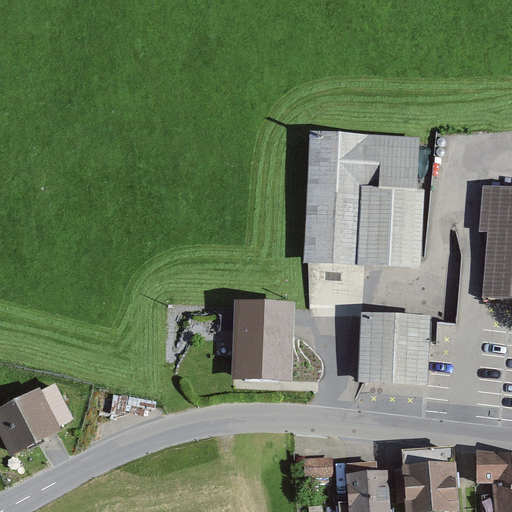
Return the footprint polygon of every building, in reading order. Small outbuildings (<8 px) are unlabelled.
[(305,261),(412,265),(416,142),(310,138),(309,138),(308,158),(305,261)] [(479,300),(511,302),(511,190),(479,188),(478,201),(487,202),(479,300)] [(283,348),(285,310),(285,309),(235,307),(234,335),(244,336),(242,381),(275,382),(276,348),(283,348)] [(359,381),(420,384),(422,323),(362,321),(359,381)] [(51,429),(67,421),(51,388),(35,397),(34,395),(0,412),(0,435),(9,453),(52,431),(51,429)] [(452,511),(450,468),(449,468),(448,452),(400,456),(402,484),(393,485),(394,503),(404,502),(404,511),(452,511)] [(511,511),(511,459),(474,455),(475,484),(493,484),(493,511),(511,511)] [(303,476),(327,475),(327,461),(303,462),(303,476)] [(347,511),(384,511),(382,476),(373,476),(372,465),(345,467),(347,511)]
